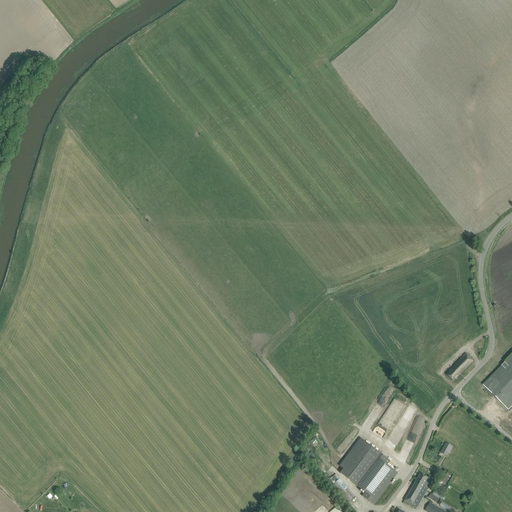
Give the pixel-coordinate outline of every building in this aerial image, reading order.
[(466,354),(452,368),(453,368),(446,374),(453,381),(473,361),(466,354)] [(511,405),(511,354),(482,385),(508,410),(511,405)] [(373,504),(397,472),(387,464),(390,460),(361,439),(340,466),(344,469),(341,473),(365,492),(362,496),(373,504)] [(440,452),(447,456),(453,446),(446,442),(440,452)] [(306,451),(310,457),(317,452),(313,446),(306,451)] [(447,471),(442,480),(448,483),(453,474),(447,471)] [(430,481),(432,482),(433,480),(420,473),(404,501),(417,508),(428,489),(427,488),(430,481)] [(340,479),(333,485),(348,503),(355,497),(340,479)] [(444,511),(434,505),(430,503),(425,511),(427,511),(444,511)]
